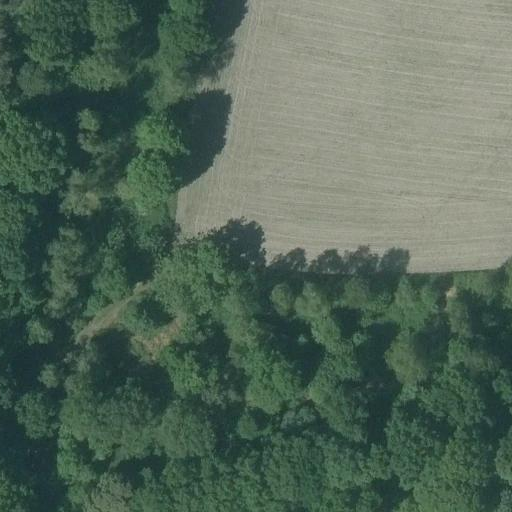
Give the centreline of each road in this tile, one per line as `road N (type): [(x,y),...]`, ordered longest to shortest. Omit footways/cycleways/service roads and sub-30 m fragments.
road 1 (track): [(0,485),(54,420),(71,344),(136,260),(194,0)]
road 2 (unclassified): [(252,511),(395,492),(511,487)]
